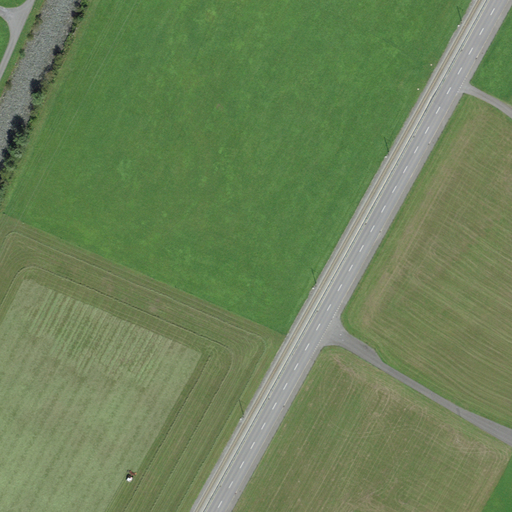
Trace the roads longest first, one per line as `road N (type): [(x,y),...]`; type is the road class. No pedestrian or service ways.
road 1 (secondary): [(215,511),(498,0)]
road 2 (track): [(317,327),(511,438)]
